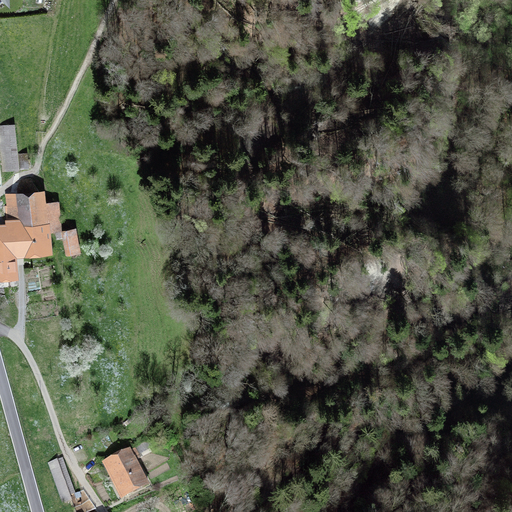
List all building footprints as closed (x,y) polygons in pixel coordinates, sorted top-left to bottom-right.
[(0,145),(3,171),(19,169),(14,125),(0,125),(0,145)] [(0,257),(13,256),(13,257),(21,255),(20,252),(50,249),(49,232),(60,231),(57,202),(40,204),(39,193),(6,196),(7,207),(4,207),(6,226),(0,226),(0,257)] [(67,255),(79,252),(74,229),(64,231),(68,247),(65,247),(67,255)] [(13,256),(0,257),(0,278),(16,277),(13,257),(13,256)] [(120,484),(124,493),(142,484),(129,457),(137,453),(134,448),(108,461),(117,478),(113,480),(116,486),(120,484)] [(70,499),(69,495),(74,494),(62,459),(49,463),(62,502),(70,499)]
